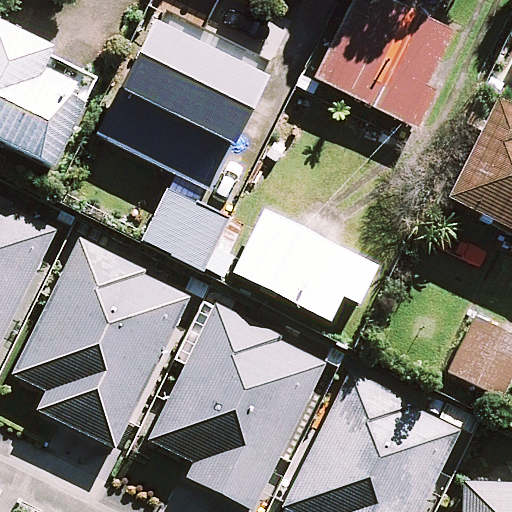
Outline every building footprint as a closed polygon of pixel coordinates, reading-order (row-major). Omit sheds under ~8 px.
[(458,38),(379,0),(354,0),(314,82),(412,131),(458,38)] [(265,82),(156,26),(97,140),(206,196),(265,82)] [(96,78),(0,29),(0,145),(49,170),(96,78)] [(511,121),(493,111),(446,202),(511,236),(511,121)] [(225,224),(169,193),(142,241),(198,273),(225,224)] [(0,366),(62,241),(17,219),(19,214),(0,205),(0,366)] [(375,270),(263,215),(233,276),(329,323),(342,296),(358,304),(375,270)] [(119,461),(194,308),(149,285),(152,281),(86,249),(17,388),(52,405),(43,424),(119,461)] [(227,511),(262,511),(331,372),(286,350),(288,346),(223,314),(154,453),(200,476),(191,494),(227,511)] [(511,376),(511,338),(475,320),(447,374),(499,402),(511,376)] [(429,511),(466,439),(421,417),(423,413),(357,381),(292,511),(429,511)] [(511,511),(511,491),(471,491),(470,511),(511,511)]
